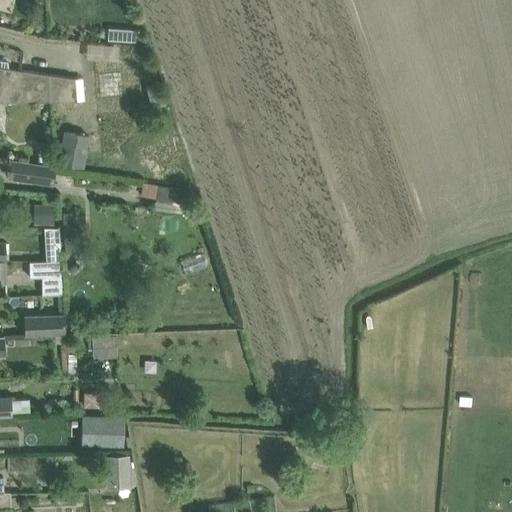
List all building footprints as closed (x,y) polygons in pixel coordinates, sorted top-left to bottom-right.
[(75,78),(49,74),(0,66),(0,102),(76,101),(75,78)] [(159,81),(146,84),(152,109),(166,105),(159,81)] [(63,130),(57,164),(84,168),(89,135),(63,130)] [(51,186),(53,167),(9,160),(7,179),(51,186)] [(142,182),(140,195),(155,198),(188,204),(190,190),(157,184),(157,185),(142,182)] [(52,205),(32,205),(32,224),(52,225),(52,205)] [(87,215),(61,217),(63,237),(89,235),(87,215)] [(61,260),(29,261),(29,277),(41,276),(42,294),(63,293),(61,260)] [(64,313),(24,314),(24,335),(65,333),(64,313)] [(117,333),(92,334),(92,353),(117,353),(117,333)] [(84,392),(84,407),(98,407),(99,392),(84,392)] [(0,414),(11,413),(10,393),(0,393),(0,414)] [(82,414),(81,444),(123,445),(124,416),(82,414)] [(130,453),(106,454),(107,486),(131,485),(130,453)] [(0,492),(0,505),(11,505),(10,494),(10,492),(3,493),(0,492)]
